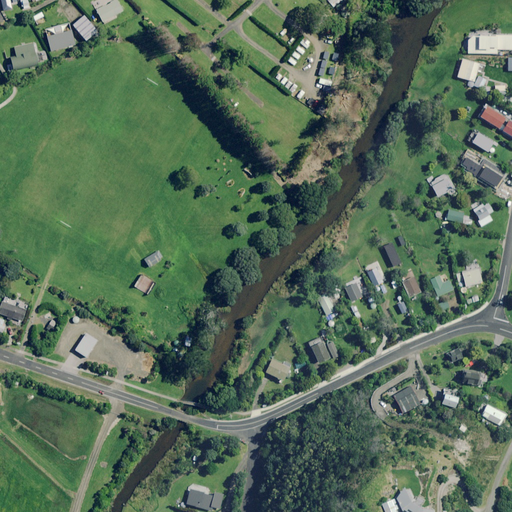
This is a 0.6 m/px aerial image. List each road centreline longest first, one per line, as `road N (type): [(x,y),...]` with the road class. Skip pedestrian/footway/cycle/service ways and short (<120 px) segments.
road 1 (residential): [(246,424),(442,334),(491,327)]
road 2 (residential): [(0,354),(191,419),(246,424)]
